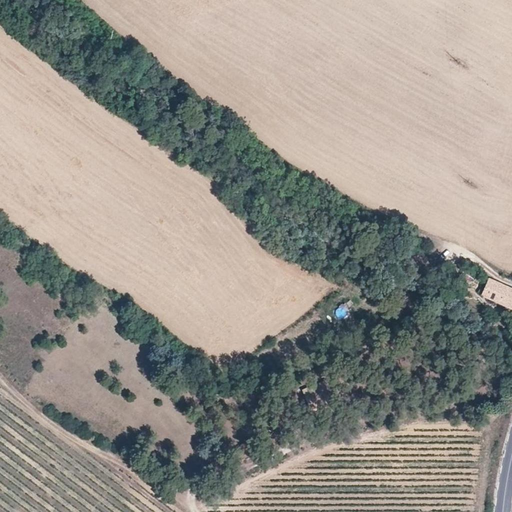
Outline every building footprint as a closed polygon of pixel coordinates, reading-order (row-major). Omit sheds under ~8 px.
[(511,287),(489,277),(480,295),(511,309),(511,287)] [(335,313),(342,319),(350,310),(343,304),(335,313)] [(307,391),(316,411),(337,403),(345,400),(341,390),(335,392),(331,382),(307,391)] [(340,410),(337,403),(316,411),(319,419),(340,410)] [(247,448),(239,453),(244,459),(261,448),(255,440),(247,446),(247,448)]
